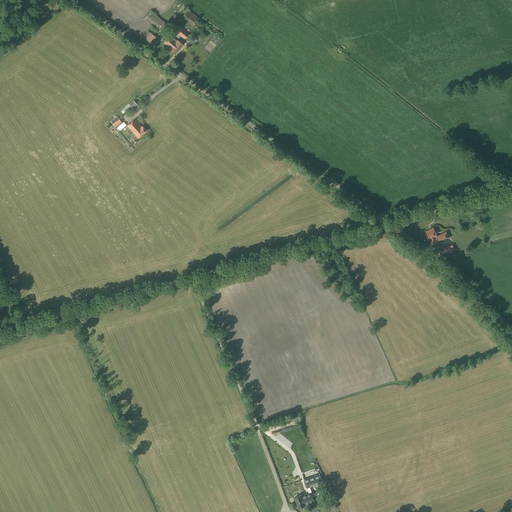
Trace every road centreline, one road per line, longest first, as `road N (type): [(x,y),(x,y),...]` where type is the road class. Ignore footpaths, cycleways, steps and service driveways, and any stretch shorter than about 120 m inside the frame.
road 1 (unclassified): [(389,223),(72,0)]
road 2 (track): [(0,331),(196,278)]
road 3 (unclassified): [(196,278),(389,223)]
road 4 (unclassified): [(511,339),(389,223)]
road 5 (unclassified): [(389,223),(511,189)]
